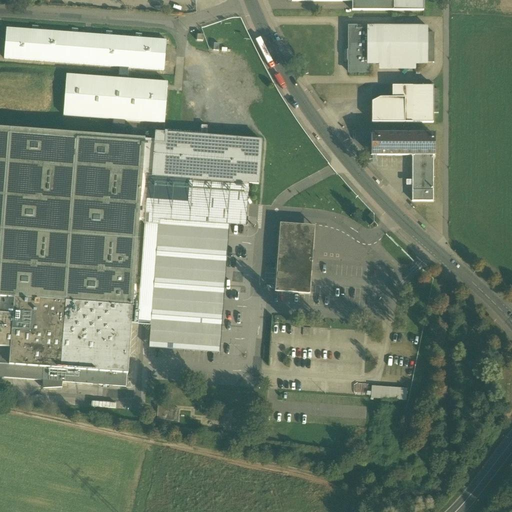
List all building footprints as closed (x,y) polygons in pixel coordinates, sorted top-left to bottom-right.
[(393,0),(352,0),(352,2),(351,11),(393,11),(393,0)] [(423,0),(393,0),(393,11),(423,11),(423,0)] [(356,39),(356,27),(348,27),(348,73),(367,73),(367,63),(427,63),(427,34),(427,27),(366,27),(366,39),(356,39)] [(129,68),(164,71),(166,42),(6,29),(4,58),(119,68),(129,68)] [(129,68),(119,68),(118,79),(128,80),(129,68)] [(118,79),(66,75),(63,116),(113,120),(112,137),(123,138),(124,121),(164,124),(167,83),(128,80),(118,79)] [(433,87),(412,87),(412,98),(412,123),(433,123),(433,87)] [(412,98),(380,98),(372,102),(371,123),(412,123),(412,98)] [(112,137),(0,128),(0,298),(13,300),(12,315),(8,367),(42,369),(127,376),(131,325),(131,317),(136,249),(138,231),(145,140),(123,138),(112,137)] [(200,137),(155,133),(154,141),(152,175),(152,177),(183,179),(248,184),(258,185),(261,141),(206,137),(200,137)] [(434,135),(371,135),(371,156),(433,156),(434,156),(434,135)] [(154,141),(145,140),(138,231),(145,232),(147,200),(149,175),(152,175),(154,141)] [(433,156),(412,156),(412,191),(433,191),(433,156)] [(229,226),(245,227),(246,212),(248,184),(152,177),(152,175),(149,175),(145,232),(143,249),(138,317),(138,326),(150,327),(158,221),(160,221),(229,226)] [(433,191),(412,191),(412,202),(433,202),(433,191)] [(151,349),(219,354),(220,344),(222,312),(224,283),(227,250),(229,226),(160,221),(158,221),(150,327),(149,349),(151,349)] [(315,226),(280,224),(279,247),(278,258),(281,258),(281,255),(309,257),(309,261),(312,261),(313,249),(315,226)] [(145,232),(138,231),(136,249),(143,249),(145,232)] [(143,249),(136,249),(131,317),(138,317),(143,249)] [(309,257),(281,255),(281,258),(278,258),(275,292),(310,295),(311,276),(312,261),(309,261),(309,257)] [(13,300),(0,298),(0,314),(12,315),(13,300)] [(12,315),(0,314),(0,366),(8,367),(12,315)] [(8,367),(0,366),(0,378),(41,382),(42,369),(8,367)] [(127,376),(42,369),(41,382),(42,382),(43,389),(62,388),(62,383),(126,388),(127,376)] [(404,402),(406,390),(372,386),(371,398),(404,402)]
